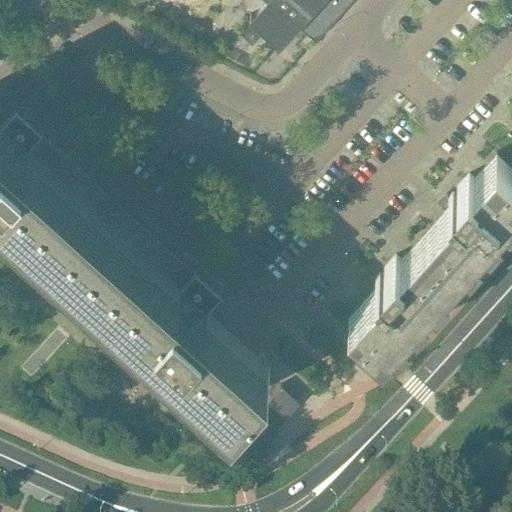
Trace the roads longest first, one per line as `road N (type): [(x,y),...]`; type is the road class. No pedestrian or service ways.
road 1 (residential): [(0,72),(277,311),(449,114)]
road 2 (residential): [(44,5),(271,109),(289,100),(353,27)]
road 3 (secondary): [(357,455),(511,287)]
road 4 (residential): [(449,114),(353,27)]
